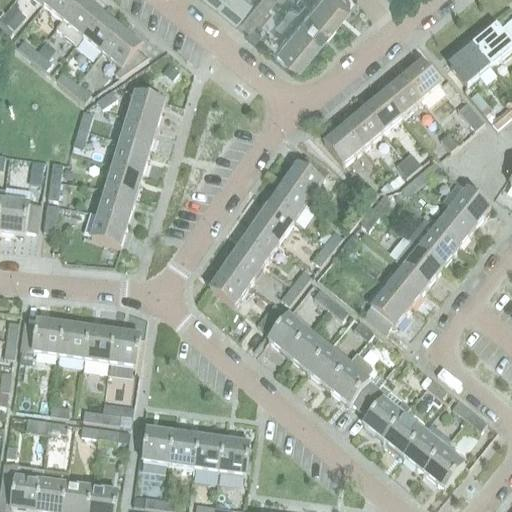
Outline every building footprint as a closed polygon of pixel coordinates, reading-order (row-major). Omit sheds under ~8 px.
[(31,0),(44,10),(51,0),(31,0)] [(63,26),(83,2),(80,0),(51,0),(44,10),(63,26)] [(218,0),(215,4),(234,20),(250,0),(218,0)] [(259,0),(243,19),(253,27),(270,6),(262,0),(259,0)] [(316,0),(311,7),(333,25),(350,5),(344,0),(316,0)] [(76,50),(83,42),(102,18),(83,2),(63,26),(57,34),(76,50)] [(333,25),(311,7),(305,2),(296,13),(290,8),(282,18),(316,46),(333,25)] [(102,58),(122,34),(102,18),(83,42),(102,58)] [(300,66),(316,46),(282,18),(275,27),(287,37),(278,48),(300,66)] [(0,37),(7,44),(14,36),(0,24),(0,37)] [(511,26),(499,37),(497,34),(474,52),(491,72),(511,54),(511,26)] [(122,34),(102,58),(122,74),(142,51),(122,34)] [(32,64),(38,56),(24,45),(18,52),(32,64)] [(467,91),(491,72),(474,52),(451,72),(467,91)] [(38,56),(32,64),(46,75),(52,68),(38,56)] [(402,82),(422,106),(442,90),(422,66),(402,82)] [(71,96),(77,88),(63,77),(57,84),(71,96)] [(402,122),(422,106),(402,82),(383,99),(402,122)] [(77,88),(71,96),(85,107),(91,100),(77,88)] [(103,114),(118,104),(112,96),(97,106),(103,114)] [(128,122),(157,131),(165,107),(136,98),(128,122)] [(383,138),(402,122),(383,99),(363,115),(383,138)] [(476,136),(485,128),(468,107),(458,115),(476,136)] [(363,154),(383,138),(363,115),(344,131),(363,154)] [(79,134),(88,137),(94,119),(84,116),(79,134)] [(150,155),(157,131),(128,122),(121,147),(150,155)] [(344,171),(363,154),(344,131),(324,147),(344,171)] [(83,154),(88,137),(79,134),(74,151),(83,154)] [(448,138),(441,144),(451,156),(458,150),(448,138)] [(143,179),(150,155),(121,147),(114,171),(143,179)] [(404,164),(414,176),(422,170),(411,158),(404,164)] [(283,190),(308,208),(329,177),(307,161),(300,171),(298,169),(283,190)] [(407,182),(414,176),(404,164),(397,170),(407,182)] [(51,186),(61,187),(63,169),(53,168),(51,186)] [(136,204),(143,179),(114,171),(106,195),(136,204)] [(415,182),(422,190),(436,178),(429,171),(415,182)] [(370,209),(378,199),(360,180),(351,189),(370,209)] [(408,202),(422,190),(415,182),(402,194),(408,202)] [(58,205),(61,187),(51,186),(48,204),(58,205)] [(460,187),(443,208),(451,214),(475,233),(491,213),(467,194),(460,187)] [(293,228),(308,208),(283,190),(268,211),(293,228)] [(128,228),(136,204),(106,195),(99,219),(128,228)] [(372,215),(380,221),(391,207),(383,201),(372,215)] [(3,205),(0,229),(0,237),(25,241),(26,236),(37,238),(41,211),(29,209),(3,205)] [(56,239),(60,211),(48,210),(44,237),(56,239)] [(279,249),(293,228),(268,211),(254,232),(279,249)] [(459,253),(475,233),(451,214),(435,233),(459,253)] [(369,235),(380,221),(372,215),(361,229),(369,235)] [(121,253),(128,228),(99,219),(91,244),(121,253)] [(426,226),(410,245),(412,247),(419,253),(443,272),(459,253),(435,233),(426,226)] [(264,270),(279,249),(254,232),(239,252),(264,270)] [(324,251),(331,257),(343,242),(335,236),(324,251)] [(348,261),(360,246),(352,240),(341,255),(348,261)] [(412,247),(396,267),(403,273),(427,292),(443,272),(419,253),(412,247)] [(320,271),(331,257),(324,251),(312,265),(320,271)] [(250,290),(264,270),(239,252),(225,273),(250,290)] [(235,312),(250,290),(225,273),(210,294),(235,312)] [(411,311),(427,292),(403,273),(388,292),(411,311)] [(292,290),(300,296),(311,282),(304,276),(292,290)] [(289,310),(300,296),(292,290),(281,304),(289,310)] [(395,331),(411,311),(388,292),(364,322),(385,339),(393,330),(395,331)] [(328,314),(334,306),(320,295),(314,302),(328,314)] [(334,306),(328,314),(342,325),(349,317),(334,306)] [(267,338),(284,316),(275,308),(257,330),(267,338)] [(289,362),(309,337),(289,320),(269,345),(289,362)] [(59,362),(64,329),(38,326),(37,330),(26,328),(22,356),(33,357),(33,358),(59,362)] [(7,345),(17,347),(19,329),(9,327),(7,345)] [(368,346),(374,338),(360,327),(354,334),(368,346)] [(85,365),(89,333),(64,329),(59,362),(85,365)] [(110,369),(115,336),(89,333),(85,365),(110,369)] [(115,336),(110,369),(136,372),(141,340),(115,336)] [(309,378),(329,353),(309,337),(289,362),(309,378)] [(14,364),(17,347),(7,345),(4,363),(14,364)] [(329,394),(349,369),(329,353),(309,378),(329,394)] [(361,414),(378,393),(369,386),(369,385),(367,383),(373,376),(370,371),(356,359),(349,369),(329,394),(349,410),(352,407),(361,414)] [(0,395),(10,397),(11,386),(12,379),(2,378),(0,394),(0,395)] [(441,404),(447,397),(433,385),(427,393),(441,404)] [(378,393),(361,414),(370,421),(363,429),(384,446),(404,420),(410,413),(403,408),(397,415),(384,405),(388,401),(378,393)] [(467,425),(473,417),(459,406),(453,414),(467,425)] [(69,423),(70,413),(52,411),(51,421),(69,423)] [(102,428),(103,418),(85,416),(84,425),(102,428)] [(473,417),(467,425),(481,436),(487,429),(473,417)] [(103,418),(102,428),(120,431),(121,421),(103,418)] [(404,462),(424,436),(404,420),(384,446),(404,462)] [(67,439),(68,429),(50,427),(49,436),(67,439)] [(99,444),(101,434),(83,431),(81,441),(99,444)] [(101,434),(99,444),(117,446),(119,436),(101,434)] [(169,470),(174,438),(148,434),(143,467),(169,470)] [(424,478),(444,452),(424,436),(404,462),(424,478)] [(195,474),(199,441),(174,438),(169,470),(195,474)] [(220,477),(224,445),(199,441),(195,474),(220,477)] [(224,445),(220,477),(246,481),(250,449),(224,445)] [(444,452),(424,478),(445,494),(465,469),(444,452)] [(38,511),(42,486),(43,476),(5,471),(0,508),(12,510),(11,511),(38,511)] [(63,511),(67,489),(68,479),(43,476),(42,486),(38,511),(63,511)] [(89,511),(92,493),(67,489),(63,511),(89,511)] [(92,493),(89,511),(116,511),(119,497),(92,493)] [(145,511),(163,511),(164,505),(146,502),(145,511)]
